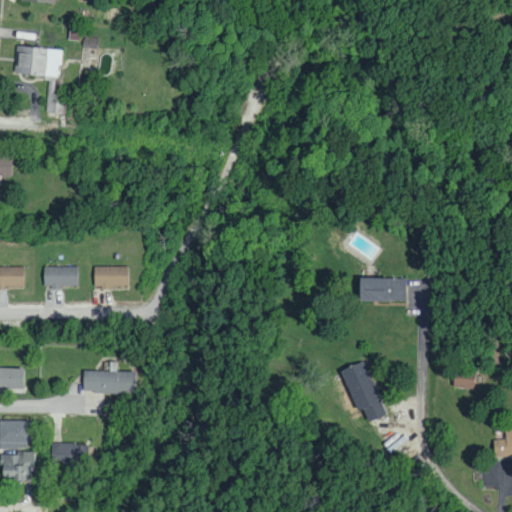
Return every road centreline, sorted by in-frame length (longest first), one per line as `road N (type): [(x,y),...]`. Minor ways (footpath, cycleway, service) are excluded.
road 1 (residential): [(230,171),(161,142),(0,125)]
road 2 (residential): [(461,474),(474,249)]
road 3 (residential): [(0,318),(140,317)]
